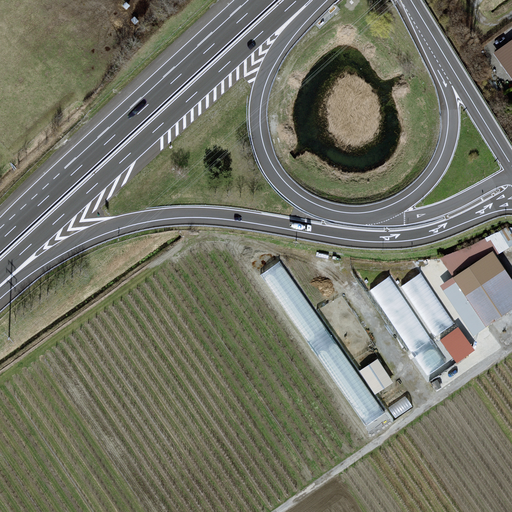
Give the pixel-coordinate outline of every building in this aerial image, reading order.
[(511,40),(492,54),(511,84),(511,40)] [(511,308),(511,282),(492,254),(443,288),(475,334),(511,308)] [(404,282),(435,335),(454,324),(423,271),(404,282)] [(370,288),(411,351),(432,338),(391,274),(370,288)] [(458,325),(440,338),(457,362),(476,348),(458,325)] [(392,382),(378,361),(361,372),(375,393),(392,382)]
